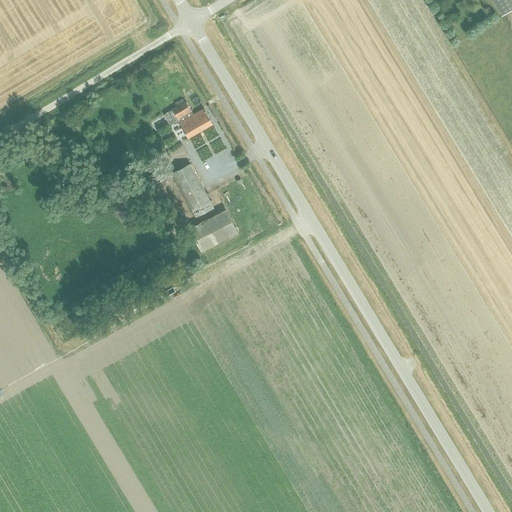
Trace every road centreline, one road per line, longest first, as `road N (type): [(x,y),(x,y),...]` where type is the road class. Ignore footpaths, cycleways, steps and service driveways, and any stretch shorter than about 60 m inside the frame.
road 1 (tertiary): [(488,511),(192,22)]
road 2 (unclassified): [(0,135),(192,22)]
